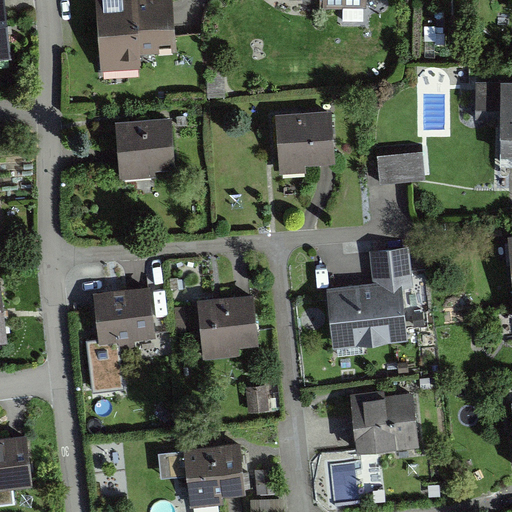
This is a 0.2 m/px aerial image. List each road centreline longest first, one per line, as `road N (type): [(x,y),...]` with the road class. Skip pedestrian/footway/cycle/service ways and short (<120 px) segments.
road 1 (residential): [(297,511),(271,243)]
road 2 (residential): [(52,258),(42,0)]
road 3 (residential): [(52,258),(271,243)]
road 4 (residential): [(77,511),(57,381)]
road 5 (residential): [(57,381),(52,258)]
road 6 (residential): [(271,243),(391,230)]
